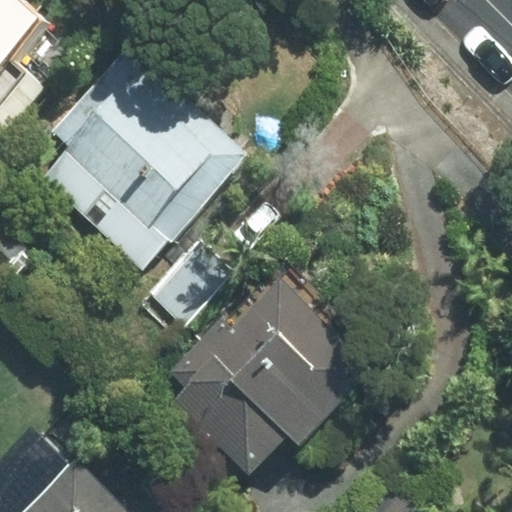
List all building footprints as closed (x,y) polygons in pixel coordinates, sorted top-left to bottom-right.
[(0,0),(0,88),(63,17),(43,0),(0,0)] [(270,162),(149,41),(32,158),(162,288),(151,298),(186,333),(245,273),(202,230),(270,162)] [(348,303),(302,256),(185,370),(205,390),(180,414),(220,454),(232,443),(267,479),(311,437),(324,450),(405,371),(343,307),(348,303)] [(154,511),(96,453),(80,469),(46,435),(0,481),(0,510),(1,511),(154,511)] [(435,511),(445,498),(412,476),(388,511),(435,511)]
